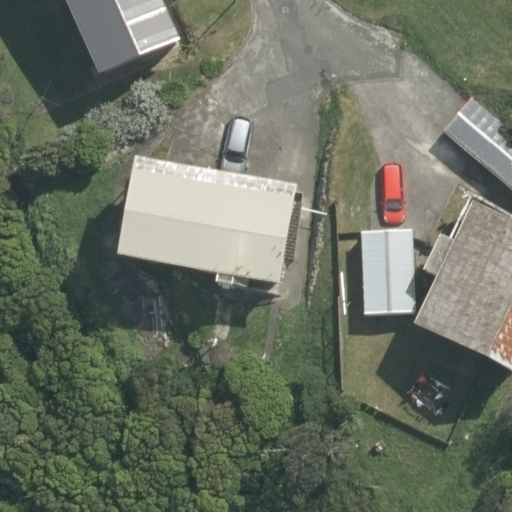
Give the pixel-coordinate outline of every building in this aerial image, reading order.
[(168,0),(74,0),(111,84),(189,46),(168,0)] [(511,130),(475,101),(446,135),(511,189),(511,130)] [(306,191),(149,165),(132,266),(228,281),(227,289),(256,294),(257,285),(291,292),(306,191)] [(432,277),(447,284),(425,330),(511,374),(511,214),(479,198),(458,245),(451,241),(432,277)] [(417,234),(365,236),(369,319),(421,317),(417,234)]
